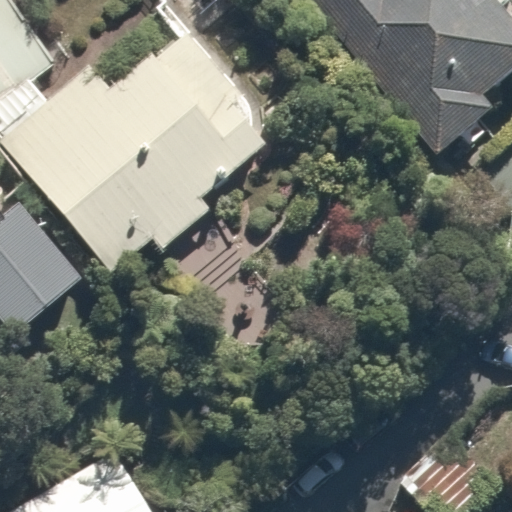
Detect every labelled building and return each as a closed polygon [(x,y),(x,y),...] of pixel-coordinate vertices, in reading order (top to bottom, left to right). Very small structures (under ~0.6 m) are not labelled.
[(8,0),(0,0),(0,150),(109,280),(147,247),(159,261),(217,212),(203,195),(267,140),(159,12),(77,81),(8,0)] [(166,0),(176,10),(176,0),(166,0)] [(511,0),(311,0),(438,156),(496,109),(488,100),(511,81),(511,0)] [(10,212),(0,200),(0,333),(58,283),(37,259),(55,244),(20,203),(10,212)] [(486,511),(502,492),(433,440),(378,511),(486,511)] [(154,511),(123,455),(18,511),(154,511)]
